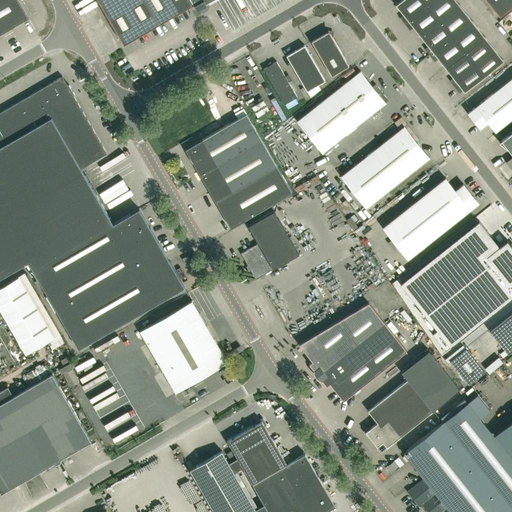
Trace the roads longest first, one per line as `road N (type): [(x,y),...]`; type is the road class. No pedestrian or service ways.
road 1 (unclassified): [(274,374),(123,110)]
road 2 (unclassified): [(35,511),(274,374)]
road 3 (unclassified): [(511,206),(351,0)]
road 4 (unclassified): [(123,110),(317,0)]
road 5 (unclassified): [(384,511),(274,374)]
road 6 (unknown): [(232,301),(321,241),(313,185)]
